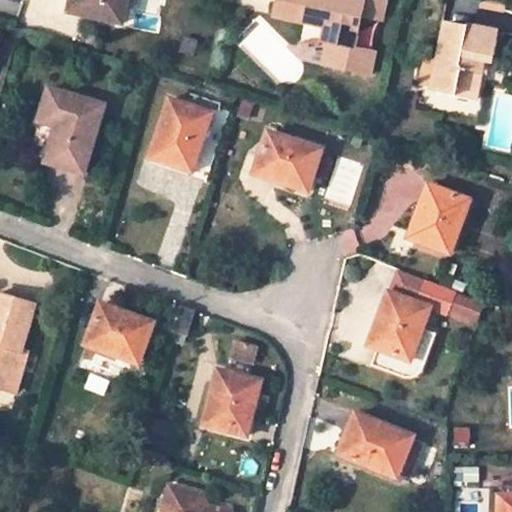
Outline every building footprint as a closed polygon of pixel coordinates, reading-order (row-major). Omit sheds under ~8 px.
[(64,0),(63,9),(118,21),(122,0),(64,0)] [(332,0),(276,0),(273,17),(325,28),(322,42),(328,44),(323,66),(369,75),(374,52),(354,48),(360,16),(381,21),(385,0),(362,0),(362,3),(348,0),(342,0),(342,4),(334,2),(332,0)] [(499,32),(447,22),(439,63),(434,84),(433,89),(475,98),(484,59),(493,61),(499,32)] [(439,63),(426,59),(422,82),(434,84),(439,63)] [(103,104),(49,89),(29,155),(83,172),(103,104)] [(210,113),(170,99),(151,153),(167,158),(166,161),(191,169),(210,113)] [(322,148),(268,132),(255,170),(273,176),(272,179),(308,190),(322,148)] [(470,198),(431,185),(424,203),(421,202),(409,237),(450,252),(470,198)] [(431,306),(390,292),(375,329),(380,331),(374,347),(379,348),(412,360),(423,328),(431,306)] [(456,294),(449,314),(478,323),(484,303),(456,294)] [(36,307),(0,296),(0,388),(17,393),(29,353),(23,352),(36,307)] [(155,323),(102,304),(89,343),(107,349),(105,352),(140,365),(155,323)] [(196,311),(182,306),(175,330),(189,334),(196,311)] [(424,367),(437,333),(423,328),(412,360),(379,348),(373,364),(406,376),(415,375),(421,372),(424,367)] [(236,343),(231,360),(253,366),(258,349),(236,343)] [(263,381),(220,370),(210,405),(214,406),(209,426),(249,435),(263,381)] [(415,435),(362,414),(355,431),(351,429),(341,454),(398,477),(415,435)] [(228,511),(229,510),(210,505),(210,504),(203,493),(171,486),(164,511),(228,511)] [(511,511),(511,496),(500,496),(500,511),(511,511)]
